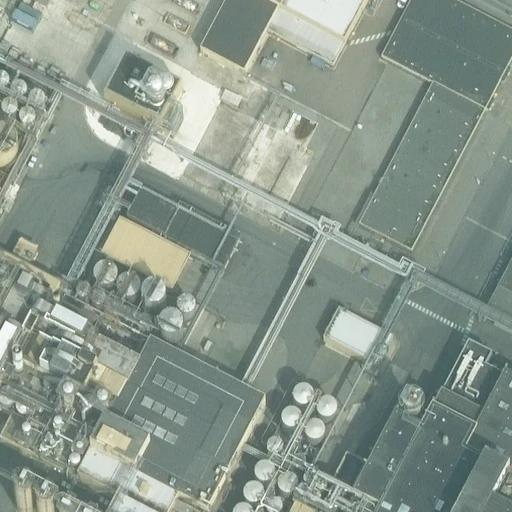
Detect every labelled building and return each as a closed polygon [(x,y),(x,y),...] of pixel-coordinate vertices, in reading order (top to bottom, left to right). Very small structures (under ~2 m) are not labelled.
[(228,0),(200,54),(245,77),(267,35),(335,71),(370,0),(228,0)] [(359,227),(412,255),(511,62),(511,32),(449,0),(412,0),(381,60),(432,87),(359,227)] [(55,54),(67,30),(30,12),(18,36),(55,54)] [(178,28),(172,37),(191,49),(197,40),(178,28)] [(183,94),(126,65),(105,105),(162,135),(183,94)] [(278,132),(269,150),(240,204),(278,224),(316,152),(306,147),(318,124),(293,111),(281,134),(278,132)] [(16,158),(17,153),(16,146),(13,142),(8,138),(2,137),(0,137),(0,167),(1,168),(8,167),(13,163),(16,158)] [(124,226),(105,261),(172,296),(193,257),(223,272),(239,239),(179,207),(176,213),(140,194),(127,220),(165,240),(164,241),(178,248),(175,252),(124,226)] [(36,235),(32,243),(49,251),(53,243),(36,235)] [(27,278),(39,255),(21,245),(9,268),(27,278)] [(511,265),(487,313),(511,326),(511,265)] [(59,273),(54,285),(66,290),(71,277),(59,273)] [(212,511),(265,412),(0,276),(0,409),(56,437),(34,477),(73,497),(103,511),(212,511)] [(323,342),(378,369),(393,339),(338,311),(323,342)] [(492,511),(511,473),(511,385),(461,359),(421,437),(395,424),(366,482),(340,469),(319,511),(492,511)] [(332,403),(336,385),(321,381),(316,399),(332,403)] [(347,399),(342,411),(355,416),(360,404),(347,399)] [(332,415),(330,435),(345,436),(347,417),(332,415)] [(302,451),(306,438),(292,433),(288,446),(302,451)] [(287,463),(289,457),(288,452),(285,448),(281,445),(276,443),(270,444),(266,447),(263,451),(261,457),(262,461),(265,466),(268,469),(274,471),(280,470),(284,467),(287,463)] [(315,477),(317,471),(316,466),(313,462),(309,459),(304,458),(299,458),(294,461),(291,465),(289,471),(290,476),(293,481),(297,484),(302,485),(308,484),(312,481),(315,477)] [(280,479),(267,484),(273,497),(285,492),(280,479)]
